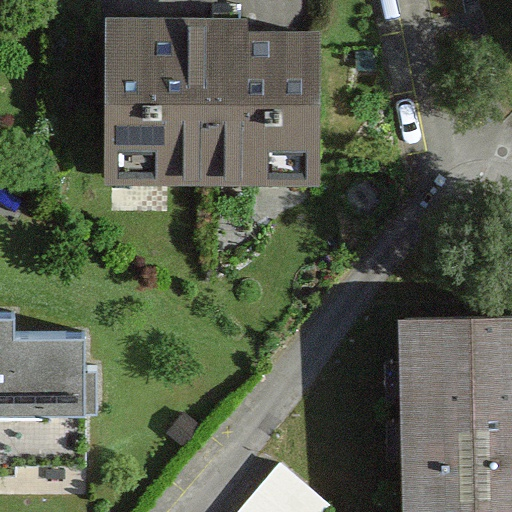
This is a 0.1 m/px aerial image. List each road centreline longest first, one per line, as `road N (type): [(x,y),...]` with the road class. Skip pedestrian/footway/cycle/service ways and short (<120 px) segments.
road 1 (residential): [(455,183),(406,231),(195,511)]
road 2 (residential): [(455,183),(417,0)]
